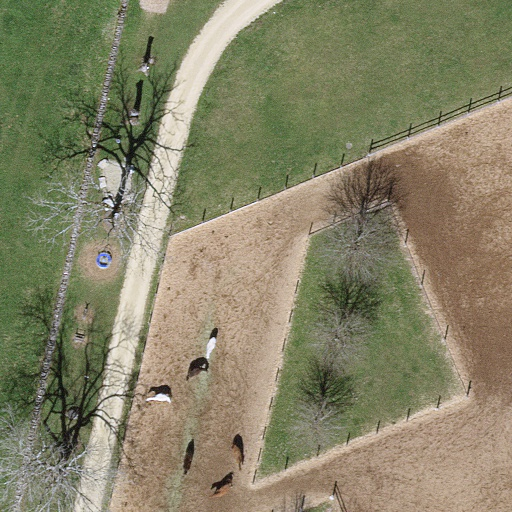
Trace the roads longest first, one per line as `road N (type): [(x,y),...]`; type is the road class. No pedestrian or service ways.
road 1 (track): [(267,0),(207,71),(168,166),(90,511)]
road 2 (track): [(511,119),(143,276)]
road 3 (track): [(491,419),(267,511)]
